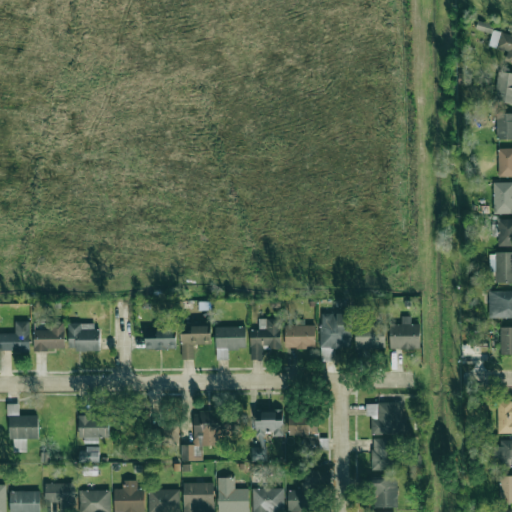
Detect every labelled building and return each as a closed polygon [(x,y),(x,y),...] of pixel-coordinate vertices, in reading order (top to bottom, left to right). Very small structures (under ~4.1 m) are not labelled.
[(505,61),(511,62),(511,34),(492,30),(488,46),(508,50),(505,61)] [(511,103),(511,72),(497,71),(495,102),(511,103)] [(511,113),(497,113),(497,139),(511,139),(511,113)] [(498,177),(511,176),(511,147),(497,148),(498,177)] [(511,213),(511,181),(493,182),(493,214),(511,213)] [(498,246),(511,245),(511,219),(497,220),(498,246)] [(511,252),(489,253),(490,272),(495,272),(495,282),(511,281),(511,252)] [(511,290),(488,291),(489,318),(511,317),(511,290)] [(320,313),(321,348),(351,348),(351,313),(320,313)] [(390,349),(420,349),(420,324),(411,324),(411,316),(401,316),(401,324),(390,324),(390,349)] [(281,349),(281,319),(259,318),(258,330),(250,329),(250,359),(263,359),(263,349),(281,349)] [(285,324),(285,348),(315,348),(315,325),(305,325),(305,319),(294,319),(294,324),(285,324)] [(34,330),(34,350),(64,350),(64,320),(50,320),(50,330),(34,330)] [(29,321),(15,321),(15,333),(0,333),(0,350),(29,350),(29,321)] [(355,322),(355,348),(384,349),(385,323),(355,322)] [(98,351),(98,323),(68,324),(69,351),(98,351)] [(210,344),(209,324),(180,325),(181,359),(194,359),(194,344),(210,344)] [(216,349),(245,348),(245,327),(215,327),(216,349)] [(511,327),(500,327),(500,354),(511,354),(511,327)] [(175,349),(175,330),(146,330),(146,349),(175,349)] [(321,361),(332,361),(332,348),(321,348),(321,361)] [(216,359),(227,360),(228,349),(217,349),(216,359)] [(402,403),(366,403),(366,416),(371,415),(371,434),(402,433),(402,403)] [(497,433),(511,433),(511,403),(498,403),(497,433)] [(38,439),(38,415),(19,416),(19,404),(8,404),(8,439),(14,439),(14,452),(26,452),(26,439),(38,439)] [(283,436),(282,410),(256,411),(257,447),(251,447),(251,461),(267,461),(267,437),(283,436)] [(181,461),(202,460),(202,445),(219,445),(219,436),(228,436),(228,411),(193,411),(193,444),(181,444),(181,461)] [(80,444),(99,443),(98,438),(110,438),(109,415),(79,416),(80,444)] [(289,436),(303,435),(304,449),(318,448),(317,415),(289,416),(289,436)] [(177,425),(162,424),(161,445),(176,446),(177,425)] [(372,470),(394,470),(394,439),(372,438),(372,470)] [(511,466),(511,439),(500,440),(500,446),(493,446),(494,459),(501,459),(502,467),(511,466)] [(99,448),(80,448),(80,461),(99,462),(99,448)] [(302,490),(287,490),(288,511),(318,511),(317,474),(302,474),(302,490)] [(511,475),(499,476),(500,504),(511,503),(511,475)] [(248,511),(248,488),(235,488),(234,477),(217,478),(218,511),(248,511)] [(397,478),(374,478),(374,508),(397,507),(397,478)] [(114,489),(114,511),(144,511),(144,489),(137,489),(137,480),(123,481),(123,488),(114,489)] [(213,511),(213,482),(183,483),(183,511),(213,511)] [(73,511),(73,483),(44,484),(45,503),(59,502),(58,511),(73,511)] [(283,511),(284,488),(253,488),(252,511),(283,511)] [(148,511),(179,511),(179,489),(148,490),(148,511)] [(110,511),(110,490),(79,490),(79,511),(110,511)] [(39,511),(40,491),(10,491),(10,511),(39,511)]
